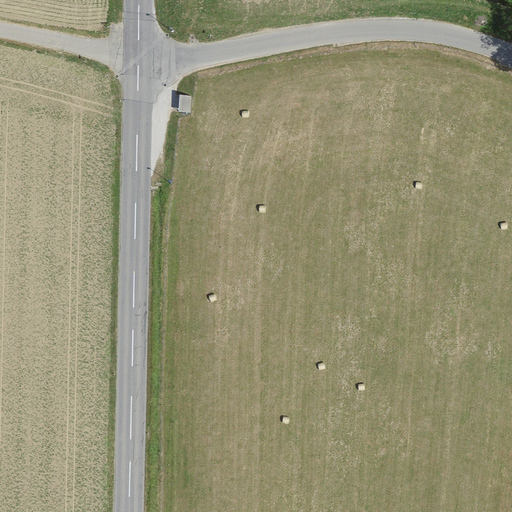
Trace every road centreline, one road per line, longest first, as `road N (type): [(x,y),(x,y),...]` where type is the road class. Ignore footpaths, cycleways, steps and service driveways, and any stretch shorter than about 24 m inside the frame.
road 1 (secondary): [(138,58),(128,511)]
road 2 (unclassified): [(138,58),(392,26),(456,31),(511,56)]
road 3 (unclassified): [(0,30),(138,58)]
